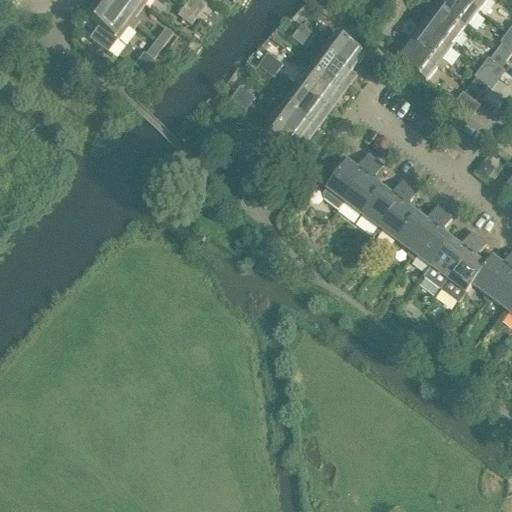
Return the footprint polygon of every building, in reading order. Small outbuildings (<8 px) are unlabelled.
[(133,21),(144,8),(133,0),(99,0),(99,1),(135,29),(138,25),(133,21)] [(156,0),(133,0),(144,8),(148,11),(156,0)] [(198,0),(190,0),(182,11),(188,15),(196,21),(207,7),(198,0)] [(468,28),(478,14),(459,0),(440,0),(434,8),(469,34),(472,31),(468,28)] [(492,4),(494,0),(459,0),(478,14),(487,0),(492,4)] [(135,29),(99,1),(85,19),(98,28),(89,40),(108,55),(127,29),(132,33),(135,29)] [(466,38),(469,34),(434,8),(421,25),(452,48),(462,35),(466,38)] [(188,15),(182,11),(178,17),(192,27),(196,21),(188,15)] [(442,62),(452,48),(421,25),(409,42),(444,69),(446,65),(442,62)] [(298,33),(312,44),(317,38),(302,27),(298,33)] [(155,44),(162,49),(172,36),(165,31),(155,44)] [(308,51),(312,44),(298,33),(293,40),(308,51)] [(321,51),(357,78),(362,71),(357,67),(365,56),(339,36),(328,51),(323,47),(321,51)] [(441,73),(444,69),(409,42),(403,50),(408,53),(400,64),(426,84),(437,69),(441,73)] [(153,62),(162,49),(155,44),(146,57),(153,62)] [(496,54),(507,62),(511,56),(511,52),(503,46),(496,54)] [(343,95),(357,78),(321,51),(318,55),(322,59),(312,72),(343,95)] [(501,71),(507,62),(496,54),(490,63),(501,71)] [(263,62),(278,74),(283,66),(268,55),(263,62)] [(274,79),(278,74),(263,62),(259,68),(274,79)] [(330,113),(343,95),(312,72),(301,86),(297,83),(294,86),(330,113)] [(471,89),(482,97),(488,88),(477,80),(471,89)] [(317,131),(330,113),(294,86),(291,90),(296,94),(286,107),(317,131)] [(235,96),(251,107),(256,100),(241,89),(235,96)] [(475,105),(482,97),(471,89),(465,97),(475,105)] [(246,113),(251,107),(235,96),(231,101),(246,113)] [(305,147),(317,131),(286,107),(276,121),(271,117),(268,120),(305,147)] [(299,155),(305,147),(268,120),(266,124),(271,128),(260,141),(286,162),(294,151),(299,155)] [(339,212),(342,208),(376,164),(368,157),(358,172),(347,163),(334,181),(327,191),(326,191),(327,192),(324,196),(324,201),(339,212)] [(348,208),(362,218),(383,190),(374,183),(384,170),(376,164),(342,208),(346,211),(348,208)] [(334,181),(325,174),(318,184),(327,191),(334,181)] [(377,234),(410,189),(403,184),(393,198),(383,190),(362,218),(376,229),(373,232),(377,234)] [(396,244),(417,216),(408,209),(418,195),(410,189),(377,234),(380,237),(383,234),(396,244)] [(411,260),(444,215),(437,210),(427,223),(417,216),(396,244),(410,254),(408,258),(411,260)] [(431,270),(452,242),(442,235),(452,221),(444,215),(411,260),(415,263),(417,259),(431,270)] [(446,287),(479,241),(472,236),(462,250),(452,242),(431,270),(424,279),(442,292),(446,287)] [(467,297),(473,288),(473,287),(487,268),(486,268),(477,261),(487,247),(479,241),(446,287),(442,292),(459,305),(466,296),(467,297)] [(484,302),(488,305),(511,272),(511,256),(504,268),(493,260),(486,268),(487,268),(473,287),(473,288),(487,298),(484,302)] [(508,314),(511,308),(511,272),(488,305),(491,307),(494,303),(508,314)]
